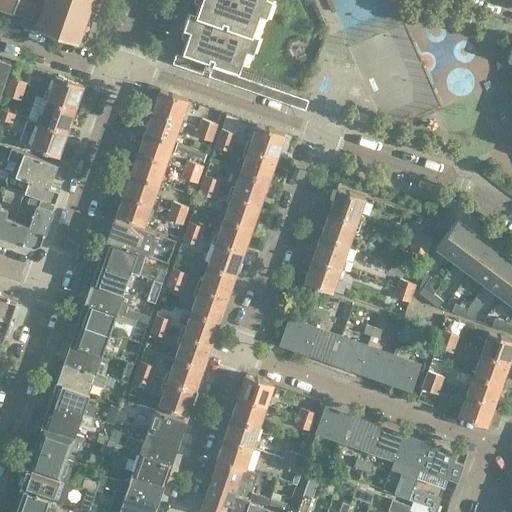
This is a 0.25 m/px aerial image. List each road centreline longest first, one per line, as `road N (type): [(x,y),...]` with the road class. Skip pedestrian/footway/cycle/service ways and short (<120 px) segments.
road 1 (residential): [(500,445),(239,350)]
road 2 (residential): [(239,350),(318,134)]
road 3 (residential): [(52,277),(122,77)]
road 4 (residential): [(511,212),(488,193),(318,134)]
road 5 (residential): [(318,134),(126,64)]
road 6 (residential): [(183,511),(239,350)]
road 7 (residential): [(0,426),(52,277)]
road 8 (residential): [(122,77),(0,34)]
